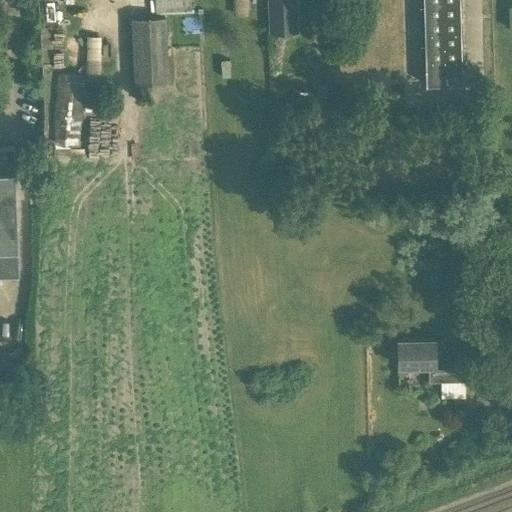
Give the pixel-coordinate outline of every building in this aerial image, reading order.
[(269,0),(271,31),(297,30),(295,0),(269,0)] [(462,83),(459,0),(422,0),(425,84),(462,83)] [(165,88),(163,23),(130,24),(132,89),(165,88)] [(101,79),(99,43),(83,43),(85,80),(101,79)] [(83,87),(83,70),(52,71),(54,143),(81,142),(79,106),(101,106),(101,87),(83,87)] [(0,276),(19,276),(14,146),(0,146),(0,276)] [(435,364),(434,343),(434,338),(397,339),(397,365),(435,364)] [(0,381),(20,382),(21,356),(0,355),(0,381)] [(463,381),(465,381),(465,368),(428,369),(429,381),(429,398),(463,398),(463,381)]
